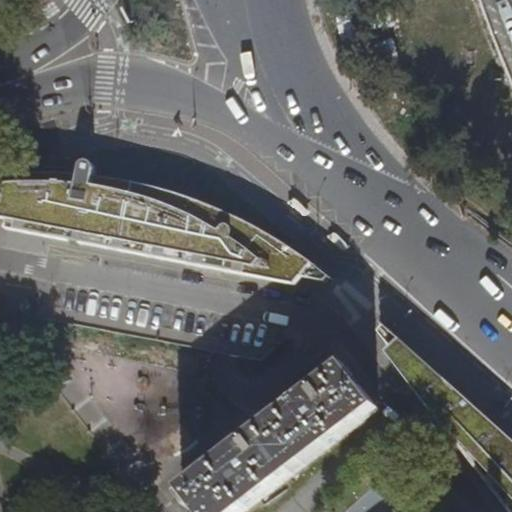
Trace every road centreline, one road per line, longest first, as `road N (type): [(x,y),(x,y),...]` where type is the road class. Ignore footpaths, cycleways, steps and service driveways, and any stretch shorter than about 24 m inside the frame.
road 1 (residential): [(483,511),(332,321),(0,258)]
road 2 (primary): [(0,111),(95,80),(185,88),(387,212)]
road 3 (secondary): [(255,0),(300,90),(387,212)]
